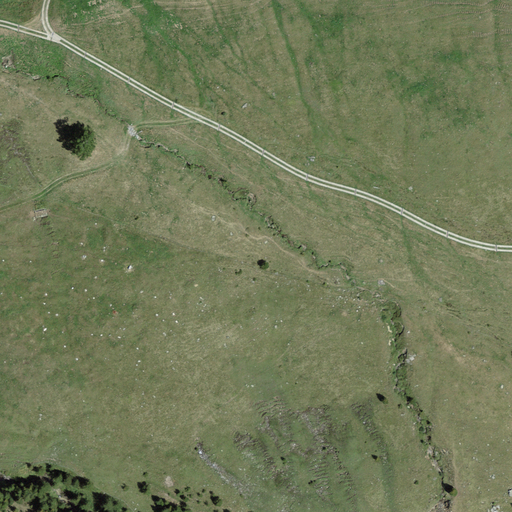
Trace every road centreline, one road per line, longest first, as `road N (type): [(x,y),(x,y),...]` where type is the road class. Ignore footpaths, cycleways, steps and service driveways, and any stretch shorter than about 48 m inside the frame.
road 1 (track): [(54,37),(302,174),(460,240),(511,249)]
road 2 (track): [(203,118),(132,129),(121,155),(104,166),(0,209)]
